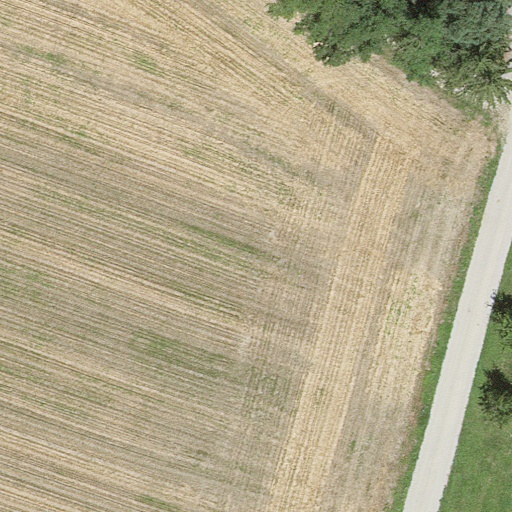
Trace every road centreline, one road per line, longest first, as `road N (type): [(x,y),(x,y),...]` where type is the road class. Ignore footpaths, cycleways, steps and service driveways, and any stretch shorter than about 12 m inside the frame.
road 1 (track): [(511,181),(410,511)]
road 2 (track): [(355,0),(463,72),(511,120)]
